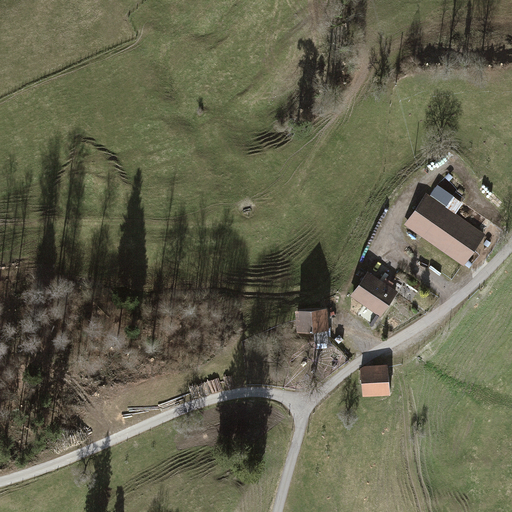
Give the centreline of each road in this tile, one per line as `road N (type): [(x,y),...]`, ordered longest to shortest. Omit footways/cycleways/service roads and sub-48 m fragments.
road 1 (unclassified): [(0,482),(212,400),(274,393),(305,405)]
road 2 (unclassified): [(511,250),(456,305),(305,405)]
